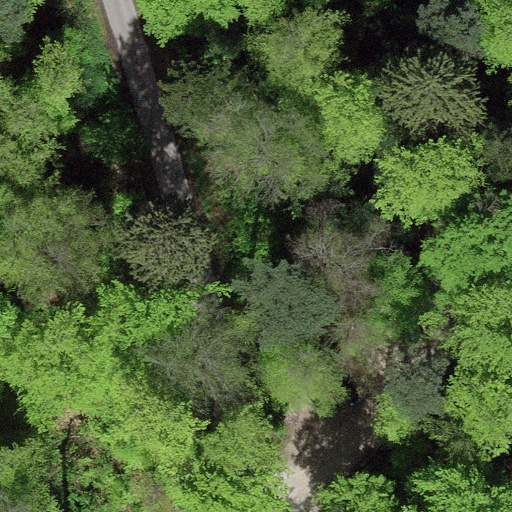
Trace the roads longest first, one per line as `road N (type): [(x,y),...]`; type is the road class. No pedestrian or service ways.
road 1 (unclassified): [(270,511),(123,0)]
road 2 (track): [(295,511),(442,319),(511,262)]
